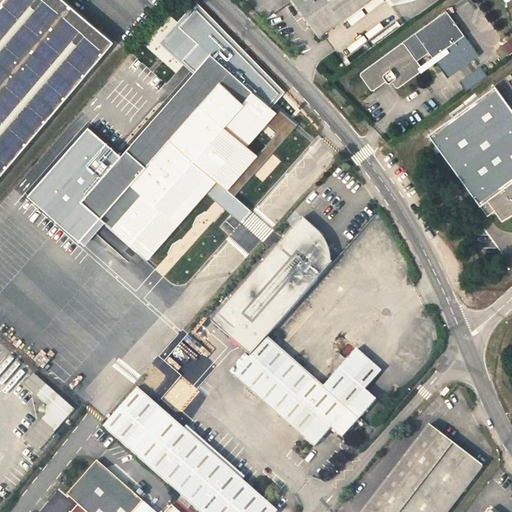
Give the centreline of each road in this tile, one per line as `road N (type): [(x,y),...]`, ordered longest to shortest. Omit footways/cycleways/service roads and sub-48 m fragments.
road 1 (tertiary): [(217,0),(341,129),(404,213),(467,344)]
road 2 (unknown): [(178,320),(57,203),(190,45)]
road 3 (unclassified): [(467,344),(319,511)]
road 4 (unclassified): [(20,511),(96,414)]
